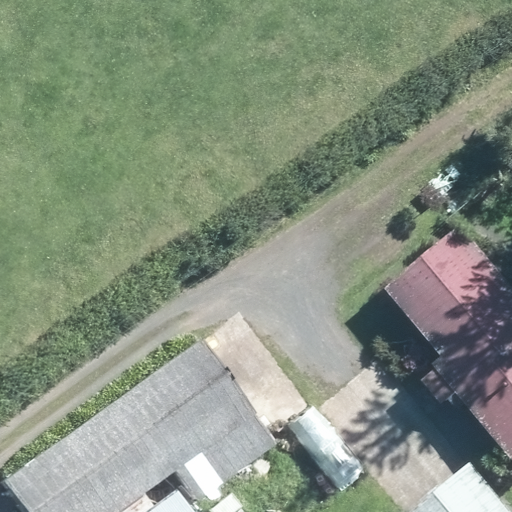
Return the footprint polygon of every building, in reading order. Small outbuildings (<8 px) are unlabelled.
[(511,284),(463,227),(387,292),(404,312),(381,332),(440,401),(454,389),(511,456),(511,284)] [(22,511),(112,511),(150,485),(173,468),(197,501),(272,447),(196,343),(2,483),(22,511)] [(309,405),(284,423),(334,489),(358,471),(309,405)] [(510,511),(472,466),(417,511),(510,511)] [(161,500),(144,511),(188,511),(174,491),(161,500)]
